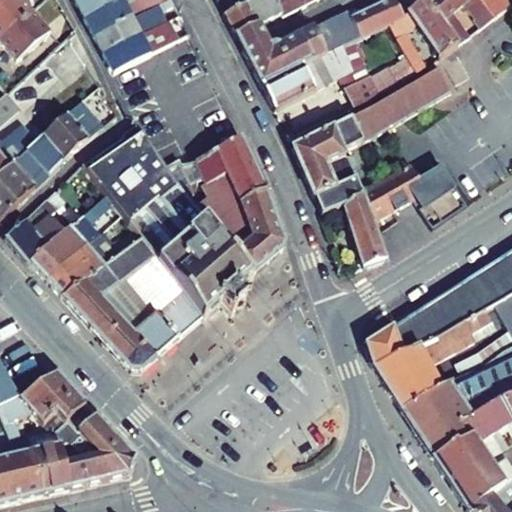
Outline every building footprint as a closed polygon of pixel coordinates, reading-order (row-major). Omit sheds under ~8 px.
[(0,42),(32,15),(18,0),(6,0),(5,1),(0,5),(0,42)] [(71,0),(84,24),(121,4),(121,2),(124,0),(71,0)] [(171,2),(169,0),(138,0),(123,8),(121,4),(84,24),(93,42),(130,22),(171,2)] [(123,8),(138,0),(124,0),(121,2),(121,4),(123,8)] [(261,0),(223,19),(234,40),(258,28),(280,17),(282,20),(320,0),(261,0)] [(431,0),(426,5),(458,49),(468,42),(451,18),(474,0),(431,0)] [(494,22),(511,8),(504,0),(478,0),(488,13),(494,22)] [(391,1),(388,3),(399,22),(404,18),(391,1)] [(130,22),(134,28),(173,7),(171,2),(130,22)] [(358,43),(386,28),(399,22),(388,3),(350,21),(348,15),(345,17),(358,43)] [(404,19),(404,18),(399,22),(386,28),(415,77),(425,71),(405,37),(412,34),(414,28),(438,62),(458,49),(426,5),(425,3),(404,19)] [(173,7),(134,28),(130,22),(93,42),(103,58),(139,39),(179,19),(173,7)] [(480,33),(494,22),(488,13),(473,24),(480,33)] [(0,42),(0,44),(17,64),(50,35),(32,15),(0,42)] [(358,43),(345,17),(341,18),(347,31),(339,36),(346,50),(351,47),(358,43)] [(234,40),(260,90),(346,50),(339,36),(347,31),(341,18),(278,48),(272,47),(268,39),(264,41),(258,28),(234,40)] [(182,26),(179,19),(139,39),(142,45),(182,26)] [(103,58),(112,77),(149,58),(188,38),(182,26),(142,45),(139,39),(103,58)] [(351,47),(346,50),(260,90),(273,116),(314,95),(314,94),(362,69),(351,47)] [(398,87),(389,69),(369,80),(378,98),(398,87)] [(370,111),(291,150),(312,201),(321,197),(323,202),(316,205),(320,218),(342,210),(343,209),(361,198),(356,184),(360,176),(353,163),(347,160),(345,162),(343,155),(386,134),(452,95),(439,72),(370,111)] [(353,112),(378,98),(369,80),(343,92),(353,112)] [(62,166),(115,120),(101,88),(66,117),(41,141),(62,166)] [(0,147),(0,129),(18,114),(5,98),(0,102),(0,177),(37,145),(25,130),(1,148),(0,147)] [(123,142),(135,160),(149,151),(136,132),(123,140),(123,142)] [(0,224),(62,166),(41,141),(37,145),(0,177),(0,224)] [(200,190),(225,180),(238,207),(265,194),(241,141),(238,143),(194,165),(181,168),(178,164),(163,173),(175,191),(180,197),(184,194),(187,198),(192,196),(187,187),(196,183),(200,190)] [(144,217),(128,229),(132,235),(139,244),(177,291),(202,322),(203,324),(220,308),(231,320),(246,307),(235,295),(244,287),(252,280),(251,278),(250,278),(236,262),(193,213),(182,200),(180,197),(175,191),(163,173),(149,151),(135,160),(123,142),(98,159),(144,217)] [(128,229),(144,217),(98,159),(81,171),(105,200),(112,209),(128,229)] [(342,210),(361,271),(386,264),(373,227),(424,197),(417,184),(409,169),(379,187),(362,197),(361,198),(343,209),(342,210)] [(424,197),(448,184),(441,172),(440,171),(417,184),(424,197)] [(201,191),(207,202),(193,213),(236,262),(250,278),(251,278),(282,253),(284,246),(265,194),(238,207),(225,180),(200,190),(201,191)] [(187,187),(192,196),(201,191),(200,190),(196,183),(187,187)] [(48,251),(47,250),(81,222),(70,209),(53,224),(49,220),(64,207),(53,196),(4,242),(27,270),(48,251)] [(86,213),(96,205),(90,199),(81,206),(86,213)] [(99,238),(90,228),(112,209),(105,200),(81,222),(47,250),(48,251),(27,270),(29,268),(46,286),(99,238)] [(99,238),(46,286),(61,302),(80,286),(139,244),(132,235),(111,252),(99,238)] [(140,376),(202,322),(177,291),(139,244),(80,286),(61,302),(130,375),(140,376)] [(511,343),(511,253),(407,321),(364,349),(371,372),(400,415),(444,390),(432,368),(474,345),(470,338),(490,325),(484,315),(493,310),(511,343)] [(499,403),(511,398),(511,351),(444,390),(400,415),(432,462),(467,442),(458,429),(499,403)] [(52,439),(85,408),(55,376),(20,401),(19,400),(0,409),(0,421),(10,445),(21,443),(15,428),(13,429),(11,425),(31,416),(50,437),(52,439)] [(511,398),(499,403),(458,429),(467,442),(432,462),(465,511),(471,511),(502,489),(477,449),(511,427),(511,398)] [(69,493),(128,479),(133,461),(85,408),(52,439),(60,448),(69,493)] [(511,427),(477,449),(502,489),(511,481),(511,427)] [(50,437),(30,441),(42,499),(69,493),(60,448),(52,439),(50,437)] [(0,509),(42,499),(30,441),(21,443),(10,445),(0,449),(0,446),(0,509)] [(511,511),(511,481),(502,489),(471,511),(511,511)]
